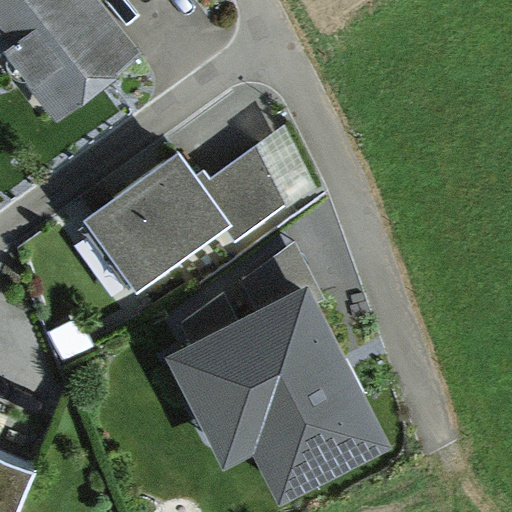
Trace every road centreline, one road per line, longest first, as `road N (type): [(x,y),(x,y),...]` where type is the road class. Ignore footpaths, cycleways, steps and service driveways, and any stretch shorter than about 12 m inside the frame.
road 1 (residential): [(274,37),(323,139),(432,430)]
road 2 (residential): [(274,37),(0,226)]
